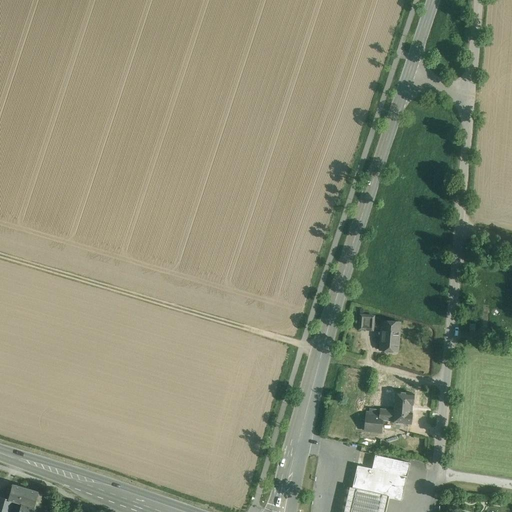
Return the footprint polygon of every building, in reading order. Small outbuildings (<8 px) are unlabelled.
[(374,316),(360,315),(359,329),(373,330),(374,316)] [(400,322),(382,321),(379,350),(398,351),(400,322)] [(379,416),(365,414),(364,430),(381,432),(383,420),(393,421),(392,422),(411,424),(413,394),(395,392),(395,393),(381,392),(380,403),(394,404),(394,410),(380,409),(379,416)] [(369,467),(373,454),(362,451),(358,464),(369,467)] [(410,463),(375,455),(372,469),(357,466),(352,488),(352,489),(388,498),(401,501),(410,463)] [(21,503),(33,507),(38,492),(13,485),(8,499),(16,502),(21,503)] [(352,489),(352,488),(349,487),(343,511),(385,511),(388,498),(352,489)] [(13,511),(16,502),(8,499),(3,511),(13,511)] [(31,511),(33,507),(21,503),(18,511),(31,511)]
